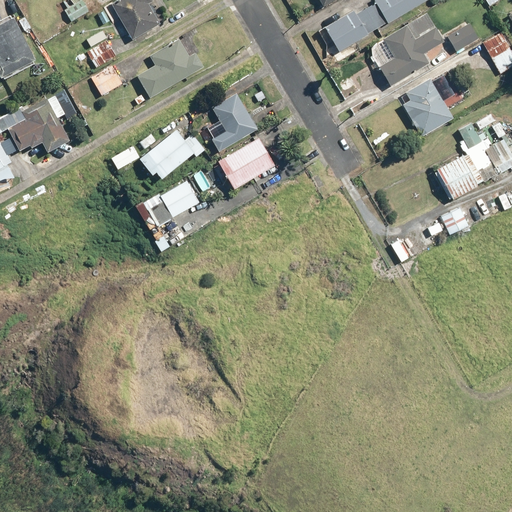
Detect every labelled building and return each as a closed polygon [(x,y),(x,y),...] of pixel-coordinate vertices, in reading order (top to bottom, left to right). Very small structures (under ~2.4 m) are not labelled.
[(63,10),(70,23),(88,12),(81,0),(63,0),(68,7),(63,10)] [(151,0),(117,0),(110,5),(130,40),(157,24),(145,4),(152,1),(151,0)] [(352,10),(322,27),(337,53),(367,35),(366,34),(385,23),(385,24),(427,0),(370,0),(373,3),(354,14),(352,10)] [(0,80),(33,65),(22,41),(10,15),(0,20),(0,80)] [(478,38),(469,23),(446,37),(455,52),(478,38)] [(435,27),(413,40),(405,26),(381,40),(391,58),(375,68),(386,87),(428,64),(423,55),(444,43),(435,27)] [(511,53),(497,31),(479,43),(499,75),(511,67),(511,53)] [(187,57),(177,39),(146,56),(152,66),(134,76),(147,98),(201,68),(193,54),(187,57)] [(106,40),(87,51),(97,68),(116,57),(106,40)] [(111,65),(89,77),(100,96),(122,84),(111,65)] [(428,78),(402,92),(407,101),(400,105),(418,138),(452,120),(433,87),(428,78)] [(210,139),(217,152),(255,130),(248,118),(234,93),(210,107),(224,131),(210,139)] [(19,154),(39,144),(44,153),(67,141),(45,100),(22,112),(26,119),(6,130),(19,154)] [(471,122),(456,130),(467,149),(482,141),(471,122)] [(498,123),(490,127),(497,139),(505,134),(498,123)] [(174,129),(137,160),(155,182),(193,151),(174,129)] [(274,167),(257,138),(214,162),(231,192),(274,167)] [(132,146),(109,159),(115,170),(138,157),(132,146)] [(465,155),(430,174),(447,203),(481,183),(465,155)] [(199,202),(185,180),(158,197),(171,219),(199,202)] [(500,210),(494,197),(485,201),(491,214),(500,210)] [(485,217),(479,204),(470,208),(476,221),(485,217)] [(459,206),(438,217),(448,237),(469,226),(459,206)] [(439,222),(425,229),(430,237),(443,230),(439,222)]
